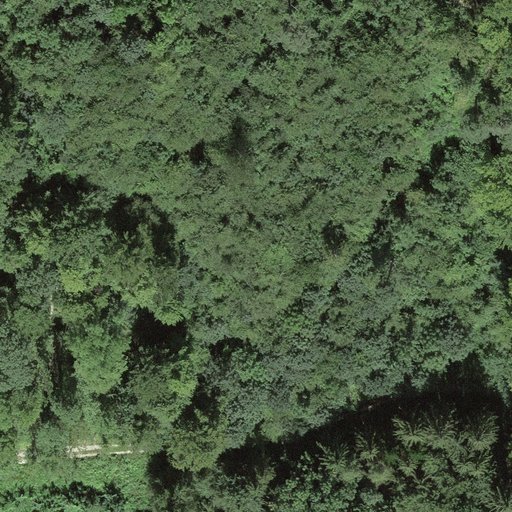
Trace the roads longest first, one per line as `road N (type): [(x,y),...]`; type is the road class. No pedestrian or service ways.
road 1 (track): [(95,455),(195,356),(326,253),(469,102),(511,104)]
road 2 (track): [(0,455),(183,450),(279,437),(425,389),(511,394)]
